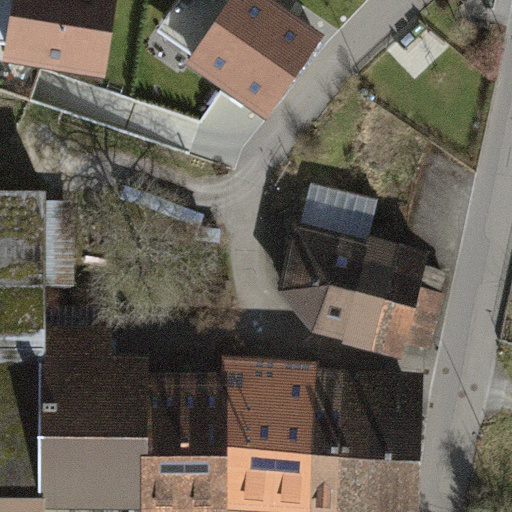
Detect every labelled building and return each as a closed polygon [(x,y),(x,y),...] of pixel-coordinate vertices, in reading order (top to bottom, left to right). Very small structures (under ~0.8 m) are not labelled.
[(111,80),(123,0),(21,0),(11,64),(111,80)] [(270,110),(319,40),(261,0),(235,0),(232,4),(225,0),(187,0),(174,20),(205,42),(194,58),(270,110)] [(0,511),(45,511),(45,506),(148,506),(149,369),(149,352),(119,352),(119,320),(45,320),(45,187),(0,186),(0,511)] [(412,362),(436,258),(381,237),(376,253),(301,232),(285,298),(319,337),(412,362)] [(320,507),(320,375),(320,353),(230,352),(230,369),(230,506),(320,507)] [(230,506),(230,369),(149,369),(148,506),(148,511),(185,511),(185,506),(230,506)] [(347,511),(348,375),(320,375),(320,507),(319,511),(347,511)] [(348,375),(347,511),(370,511),(371,375),(348,375)] [(371,375),(370,511),(414,511),(415,375),(371,375)]
